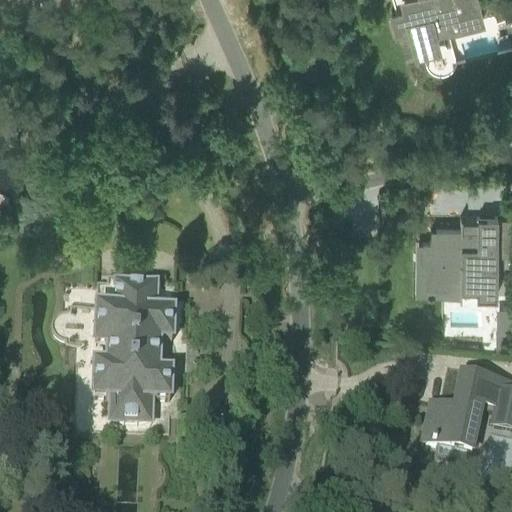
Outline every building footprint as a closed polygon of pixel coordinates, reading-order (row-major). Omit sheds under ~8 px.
[(415,0),(416,2),(415,2),(401,6),(403,13),(389,17),(395,37),(408,33),(415,59),(423,57),(422,55),(437,51),(432,34),(482,20),(476,0),(415,0)] [(421,242),(421,244),(422,244),(422,262),(428,262),(428,284),(458,285),(458,290),(459,290),(474,291),(474,298),(495,298),(496,259),(496,257),(496,223),(496,218),(476,218),(476,219),(476,220),(476,221),(476,222),(476,223),(475,224),(475,232),(460,232),(460,230),(459,230),(429,229),(428,242),(421,242)] [(459,228),(459,221),(434,219),(434,226),(459,228)] [(67,287),(66,314),(64,314),(58,316),(52,319),(49,325),(49,331),(52,337),(57,342),(63,343),(65,343),(64,347),(91,348),(91,351),(112,352),(112,363),(106,363),(106,366),(93,365),(92,401),(112,402),(111,421),(123,425),(136,425),(148,423),(149,403),(169,403),(170,375),(157,374),(158,366),(160,366),(160,352),(158,352),(158,343),(171,344),(173,290),(67,287)] [(497,333),(496,355),(508,356),(509,334),(508,334),(497,333)] [(430,405),(421,444),(437,447),(434,460),(463,466),(466,454),(469,454),(480,405),(496,409),(492,428),(511,432),(511,388),(459,377),(451,413),(444,412),(444,408),(430,405)]
